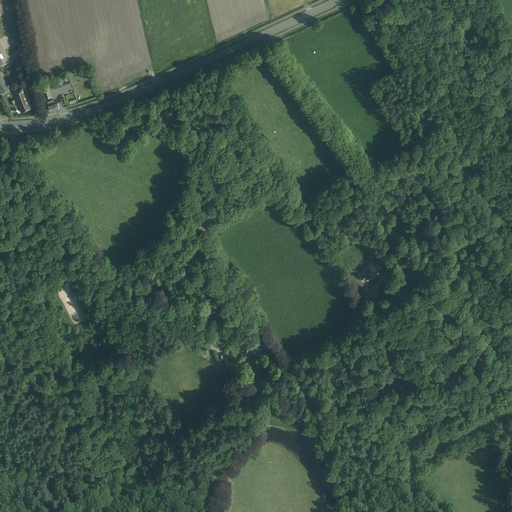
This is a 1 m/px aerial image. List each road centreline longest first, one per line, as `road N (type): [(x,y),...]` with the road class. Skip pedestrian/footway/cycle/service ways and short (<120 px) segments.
road 1 (unclassified): [(210,511),(225,457),(260,417),(263,399),(209,338),(72,246),(15,149)]
road 2 (secondary): [(14,125),(100,107),(337,0)]
road 3 (track): [(371,178),(398,213),(429,235),(436,264),(511,364)]
road 4 (track): [(287,363),(338,339),(386,277),(433,258)]
road 5 (unclassified): [(362,511),(440,442),(511,403)]
road 6 (track): [(265,33),(371,178)]
